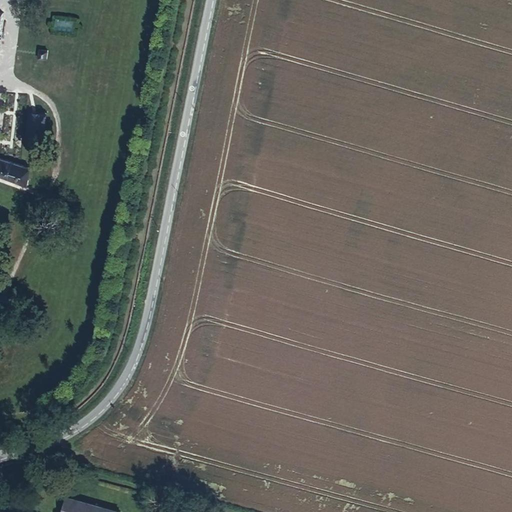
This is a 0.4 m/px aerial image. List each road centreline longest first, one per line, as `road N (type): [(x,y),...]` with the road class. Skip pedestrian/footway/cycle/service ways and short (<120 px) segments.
road 1 (unclassified): [(0,463),(110,405),(134,365),(211,0)]
road 2 (track): [(229,511),(82,473),(32,451)]
